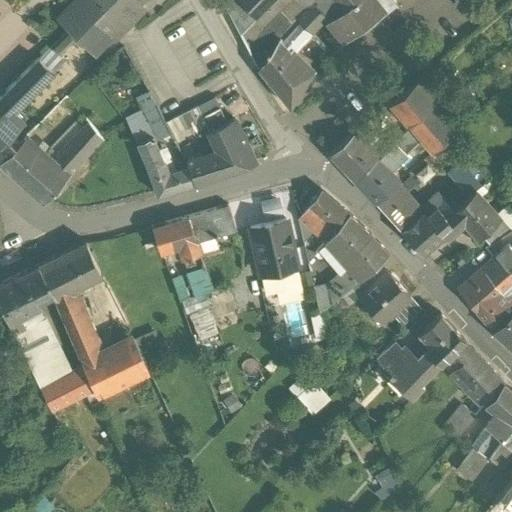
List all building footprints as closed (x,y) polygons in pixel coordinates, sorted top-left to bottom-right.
[(75,0),(57,19),(93,53),(110,36),(93,20),(104,9),(94,0),(75,0)] [(94,0),(104,9),(93,20),(110,36),(114,40),(143,9),(136,2),(137,0),(94,0)] [(257,17),(241,0),(232,0),(226,6),(241,34),(257,17)] [(241,0),(257,17),(274,0),(241,0)] [(301,0),(274,0),(257,17),(241,34),(249,50),(265,27),(280,11),(290,19),(291,18),(293,20),(297,17),(308,6),(301,0)] [(313,0),(313,1),(325,17),(327,19),(354,0),(313,0)] [(375,0),(354,0),(327,19),(335,30),(344,40),(383,11),(375,0)] [(392,0),(375,0),(383,11),(394,3),(392,0)] [(297,17),(311,32),(325,17),(313,1),(308,6),(297,17)] [(290,19),(280,11),(265,27),(249,50),(258,67),(279,36),(293,20),(291,18),(290,19)] [(293,20),(279,36),(296,49),(311,32),(297,17),(293,20)] [(335,30),(328,36),(336,46),(344,40),(335,30)] [(296,49),(279,36),(258,67),(279,93),(301,59),(292,53),(296,49)] [(301,59),(279,93),(289,106),(315,68),(301,59)] [(40,71),(33,65),(28,70),(35,76),(40,71)] [(28,70),(1,97),(16,111),(43,84),(35,76),(28,70)] [(415,84),(392,102),(409,122),(432,104),(415,84)] [(1,97),(0,98),(0,139),(3,137),(22,117),(16,111),(1,97)] [(218,104),(212,106),(213,108),(202,113),(209,130),(226,122),(218,104)] [(432,104),(409,122),(416,131),(432,149),(446,136),(453,130),(432,104)] [(152,107),(129,118),(141,143),(149,139),(168,130),(156,105),(152,107)] [(226,122),(209,130),(218,150),(229,172),(255,162),(234,118),(226,122)] [(416,131),(409,122),(405,125),(407,128),(413,135),(416,131)] [(89,123),(77,135),(90,150),(101,138),(89,123)] [(403,124),(398,128),(402,133),(407,128),(405,125),(403,124)] [(402,133),(394,141),(403,152),(416,139),(413,135),(407,128),(402,133)] [(354,132),(330,154),(354,179),(378,156),(354,132)] [(90,150),(77,135),(70,142),(84,157),(90,150)] [(464,157),(446,136),(432,149),(469,194),(477,187),(468,176),(480,166),(469,152),(464,157)] [(3,137),(0,139),(0,161),(15,148),(3,137)] [(15,148),(0,161),(0,162),(13,174),(39,150),(24,138),(15,148)] [(160,162),(149,139),(141,143),(139,144),(148,166),(160,162)] [(70,142),(52,161),(66,176),(84,157),(70,142)] [(192,148),(181,152),(186,161),(195,158),(192,148)] [(378,156),(354,179),(364,189),(381,173),(398,158),(386,148),(378,156)] [(52,161),(39,150),(13,174),(43,202),(46,199),(66,176),(52,161)] [(218,150),(203,155),(215,176),(229,172),(218,150)] [(195,158),(186,161),(188,166),(195,183),(215,176),(203,155),(195,158)] [(188,166),(168,173),(164,160),(160,162),(148,166),(147,166),(155,192),(156,191),(157,195),(195,183),(188,166)] [(381,173),(364,189),(374,200),(391,184),(381,173)] [(402,185),(397,179),(394,182),(399,188),(402,185)] [(391,184),(374,200),(392,219),(411,202),(399,188),(394,182),(391,184)] [(469,194),(452,209),(464,223),(483,206),(491,219),(499,212),(489,201),(477,187),(469,194)] [(349,213),(322,190),(301,217),(328,237),(349,213)] [(264,218),(283,217),(281,194),(262,196),(264,218)] [(499,212),(491,219),(502,237),(511,229),(511,206),(509,201),(499,212)] [(411,202),(392,219),(402,231),(421,214),(411,202)] [(228,205),(188,217),(197,242),(236,230),(228,205)] [(452,209),(452,208),(444,214),(436,205),(426,214),(445,236),(447,238),(464,223),(452,209)] [(491,219),(483,206),(464,223),(474,235),(478,231),(490,244),(502,237),(491,219)] [(421,214),(402,231),(423,253),(445,236),(426,214),(424,212),(421,214)] [(371,233),(349,213),(328,237),(361,278),(371,270),(389,254),(371,233)] [(178,255),(199,249),(197,242),(188,217),(166,223),(175,247),(178,255)] [(286,219),(250,227),(260,273),(261,272),(296,265),(296,264),(286,219)] [(166,223),(152,227),(161,252),(175,247),(166,223)] [(85,243),(37,266),(52,292),(55,299),(72,291),(101,276),(98,270),(86,245),(85,243)] [(511,273),(504,264),(496,254),(481,266),(500,290),(511,279),(511,273)] [(296,265),(261,272),(266,291),(300,284),(296,265)] [(37,266),(0,284),(0,304),(8,321),(21,315),(42,305),(39,299),(52,292),(37,266)] [(205,266),(189,271),(188,271),(171,278),(174,288),(184,315),(217,303),(205,266)] [(481,266),(456,287),(492,329),(511,310),(511,296),(507,300),(500,290),(481,266)] [(361,278),(351,286),(360,296),(379,279),(371,270),(361,278)] [(379,279),(360,296),(383,323),(397,312),(395,309),(410,296),(389,271),(379,279)] [(72,291),(55,299),(60,309),(77,302),(72,291)] [(99,353),(77,302),(60,309),(82,361),(99,353)] [(511,310),(492,329),(505,341),(511,334),(511,310)] [(464,338),(440,312),(421,332),(433,344),(427,350),(440,363),(442,361),(464,338)] [(21,315),(8,321),(14,332),(18,330),(27,325),(21,315)] [(27,325),(18,330),(47,384),(59,378),(58,363),(61,362),(39,319),(27,325)] [(99,353),(82,361),(84,364),(97,394),(127,379),(148,369),(132,336),(99,353)] [(464,338),(442,361),(453,370),(474,349),(464,338)] [(395,339),(376,356),(386,366),(403,348),(395,339)] [(418,357),(408,347),(404,347),(403,348),(386,366),(415,395),(424,385),(421,383),(440,363),(427,350),(426,348),(418,357)] [(503,379),(474,349),(453,370),(482,400),(503,380),(502,380),(503,379)] [(47,384),(46,385),(59,412),(97,394),(84,364),(47,384)] [(300,376),(288,386),(312,413),(331,397),(316,379),(308,386),(300,376)] [(482,400),(494,412),(511,391),(511,388),(503,380),(482,400)] [(511,391),(494,412),(486,423),(491,428),(501,437),(511,423),(511,391)] [(511,423),(501,437),(509,444),(511,446),(511,423)] [(491,428),(477,448),(488,456),(501,437),(491,428)] [(497,462),(509,444),(501,437),(488,456),(497,462)] [(462,470),(472,477),(488,456),(477,448),(462,470)] [(373,475),(381,493),(398,485),(390,467),(373,475)] [(505,511),(511,511),(511,485),(497,506),(505,511)]
